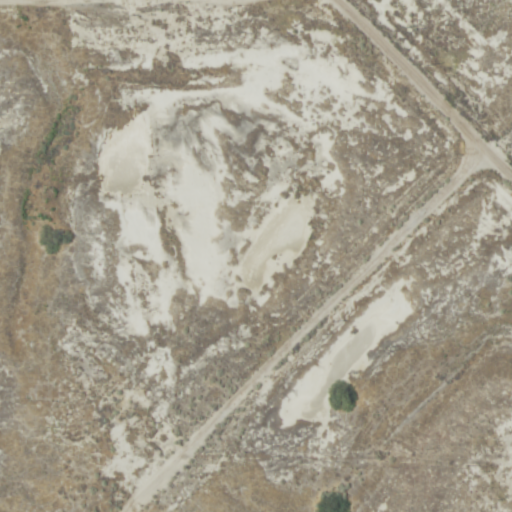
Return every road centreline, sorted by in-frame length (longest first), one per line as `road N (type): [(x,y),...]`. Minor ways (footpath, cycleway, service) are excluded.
road 1 (track): [(106,511),(466,139)]
road 2 (track): [(511,184),(336,0)]
